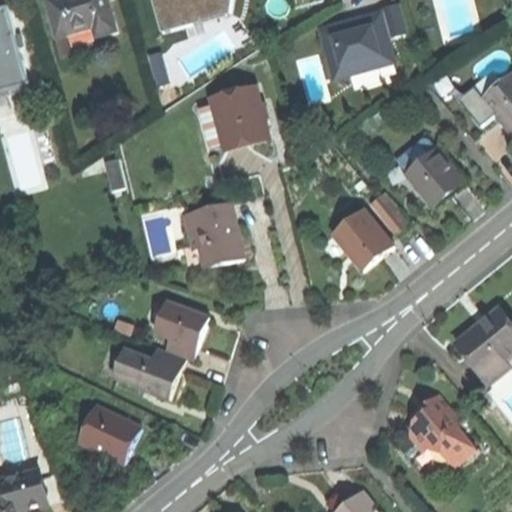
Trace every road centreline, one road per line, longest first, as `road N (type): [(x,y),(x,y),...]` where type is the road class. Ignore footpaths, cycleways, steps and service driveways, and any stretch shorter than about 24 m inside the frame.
road 1 (residential): [(197,481),(324,411),(391,343),(417,301)]
road 2 (residential): [(417,301),(305,359),(245,417),(197,481)]
road 3 (residential): [(511,224),(417,301)]
